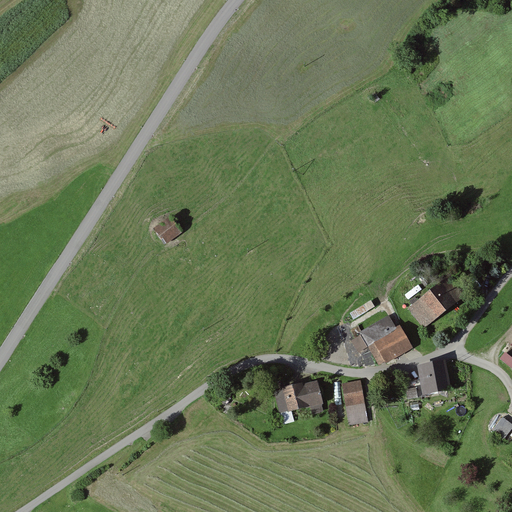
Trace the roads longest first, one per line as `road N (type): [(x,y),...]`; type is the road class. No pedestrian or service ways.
road 1 (residential): [(511,271),(448,351),(371,373),(283,359),(247,364),(22,511)]
road 2 (unclassified): [(0,361),(213,33),(246,0)]
